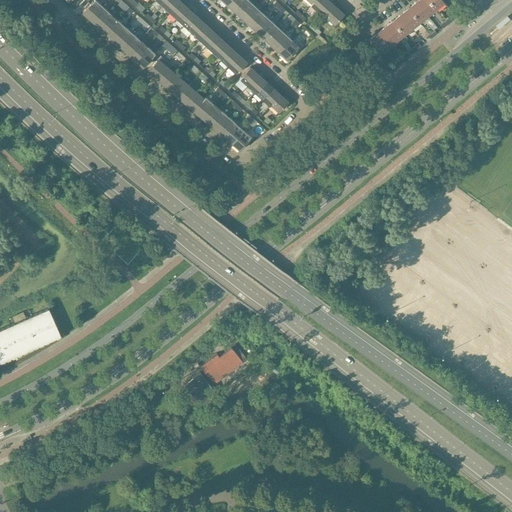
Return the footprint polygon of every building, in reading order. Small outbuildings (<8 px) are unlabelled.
[(82,12),(90,19),(102,6),(95,0),(93,0),(93,1),(92,1),(82,12)] [(179,1),(178,0),(166,0),(161,6),(169,13),(179,1)] [(231,0),(227,5),(235,11),(245,0),(231,0)] [(248,0),(245,0),(235,11),(242,18),(254,5),(248,0)] [(327,0),(314,0),(311,3),(310,5),(317,11),(327,0)] [(327,0),(317,11),(325,19),(326,17),(335,7),(327,0)] [(428,0),(417,0),(416,1),(427,15),(435,9),(428,0)] [(441,0),(428,0),(435,9),(444,2),(441,0)] [(187,8),(179,1),(169,13),(176,19),(187,8)] [(416,1),(408,8),(419,22),(427,15),(416,1)] [(254,5),(242,18),(249,25),(261,12),(254,5)] [(102,6),(90,19),(98,26),(109,13),(102,6)] [(343,14),(335,7),(326,17),(334,24),(332,26),(335,28),(342,21),(339,18),(343,14)] [(194,15),(187,8),(176,19),(183,26),(194,15)] [(408,8),(400,14),(411,28),(419,22),(408,8)] [(261,12),(249,25),(257,32),(269,19),(261,12)] [(109,13),(98,26),(105,33),(117,20),(109,13)] [(400,14),(392,21),(403,35),(411,28),(400,14)] [(201,21),(194,15),(183,26),(191,33),(201,21)] [(269,19),(257,32),(264,38),(276,26),(269,19)] [(117,20),(105,33),(113,40),(124,26),(117,20)] [(209,28),(201,21),(191,33),(198,40),(209,28)] [(392,21),(384,27),(395,41),(403,35),(392,21)] [(124,26),(113,40),(120,46),(132,33),(124,26)] [(276,26),(264,38),(272,45),(283,32),(276,26)] [(384,27),(376,33),(387,47),(395,41),(384,27)] [(216,35),(209,28),(198,40),(205,46),(216,35)] [(283,32),(272,45),(279,52),(291,39),(283,32)] [(132,33),(120,46),(127,53),(139,40),(132,33)] [(379,54),(387,47),(376,33),(368,40),(379,54)] [(223,42),(216,35),(205,46),(213,53),(223,42)] [(291,39),(279,52),(286,59),(297,48),(298,46),(291,39)] [(139,40),(127,53),(135,60),(147,47),(139,40)] [(231,49),(223,42),(213,53),(220,60),(231,49)] [(147,47),(135,60),(143,67),(153,55),(154,53),(147,47)] [(238,55),(231,49),(220,60),(228,67),(238,55)] [(246,62),(238,55),(228,67),(235,74),(237,72),(246,62)] [(147,71),(155,78),(165,66),(157,59),(147,71)] [(165,66),(155,78),(163,84),(172,72),(165,66)] [(239,79),(246,86),(257,74),(249,67),(241,77),(239,79)] [(172,72),(163,84),(171,91),(180,79),(172,72)] [(257,74),(246,86),(254,93),(265,81),(257,74)] [(180,79),(171,91),(178,97),(188,86),(180,79)] [(272,88),(265,81),(254,93),(261,99),(272,88)] [(188,86),(178,97),(186,104),(196,92),(188,86)] [(279,95),(272,88),(261,99),(269,106),(271,104),(279,95)] [(196,92),(186,104),(193,110),(203,99),(196,92)] [(287,102),(279,95),(271,104),(278,111),(287,102)] [(203,99),(193,110),(201,117),(212,103),(205,97),(203,99)] [(212,103),(201,117),(208,123),(220,110),(212,103)] [(220,110),(208,123),(216,130),(227,116),(220,110)] [(227,116),(216,130),(224,136),(235,123),(227,116)] [(235,123),(224,136),(231,143),(243,129),(235,123)] [(243,129),(231,143),(239,150),(249,138),(251,136),(243,129)] [(141,249),(115,225),(102,240),(127,263),(141,249)] [(0,362),(60,336),(56,327),(48,308),(0,329),(0,362)] [(242,362),(230,347),(214,359),(212,356),(199,365),(214,384),(242,362)] [(220,398),(200,372),(184,385),(199,405),(209,397),(214,403),(212,405),(215,408),(226,404),(221,397),(220,398)]
